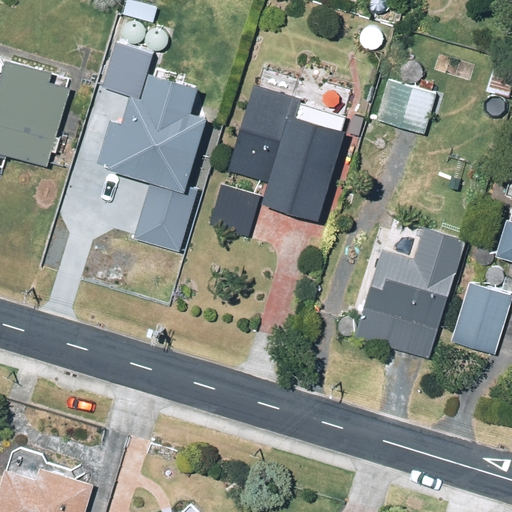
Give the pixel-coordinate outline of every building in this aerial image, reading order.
[(115,34),(101,84),(141,95),(155,46),(115,34)] [(56,131),(70,81),(48,75),(52,63),(5,49),(0,67),(0,146),(47,160),(51,147),(56,148),(60,133),(56,131)] [(511,66),(493,61),(486,87),(511,93),(511,66)] [(197,187),(185,183),(192,159),(197,160),(199,154),(194,152),(205,109),(194,106),(199,85),(156,74),(150,95),(147,94),(140,118),(122,113),(108,162),(157,175),(141,234),(182,245),(197,187)] [(377,115),(423,129),(436,87),(438,88),(441,80),(428,76),(425,86),(390,75),(377,115)] [(317,211),(344,120),(297,106),(301,93),(253,78),(227,164),(266,175),(261,193),(317,211)] [(332,87),(326,84),(320,87),(318,93),(320,99),(327,101),(333,98),(335,93),(332,87)] [(247,231),(259,189),(221,179),(209,221),(247,231)] [(511,197),(509,209),(506,209),(495,246),(511,251),(502,286),(469,276),(451,336),(496,350),(511,292),(511,197)] [(429,354),(455,265),(381,244),(355,331),(429,354)] [(0,476),(0,511),(82,511),(93,478),(40,462),(36,474),(4,464),(0,476)]
